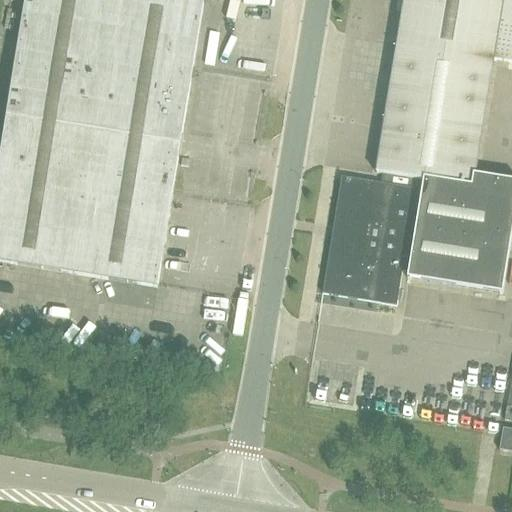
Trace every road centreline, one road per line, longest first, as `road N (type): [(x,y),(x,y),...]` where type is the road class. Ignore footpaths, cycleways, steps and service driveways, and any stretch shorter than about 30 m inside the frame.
road 1 (unclassified): [(235,511),(320,0)]
road 2 (secondary): [(235,511),(0,478)]
